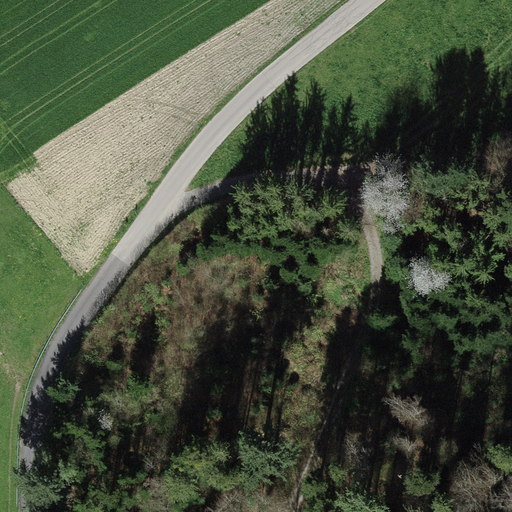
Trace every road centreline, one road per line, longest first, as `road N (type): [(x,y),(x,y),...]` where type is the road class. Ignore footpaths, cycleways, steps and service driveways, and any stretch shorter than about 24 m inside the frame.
road 1 (unclassified): [(31,511),(44,373),(96,288),(241,102),(373,0)]
road 2 (track): [(164,198),(356,177),(370,244),(363,314),(286,511)]
road 3 (track): [(356,177),(511,141)]
